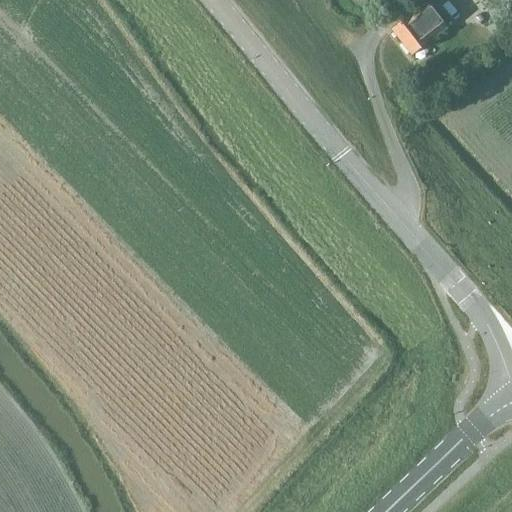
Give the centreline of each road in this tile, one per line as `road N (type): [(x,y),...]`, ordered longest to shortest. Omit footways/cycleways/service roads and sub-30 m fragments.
road 1 (tertiary): [(212,0),(490,330),(511,383)]
road 2 (tertiary): [(385,511),(511,399)]
